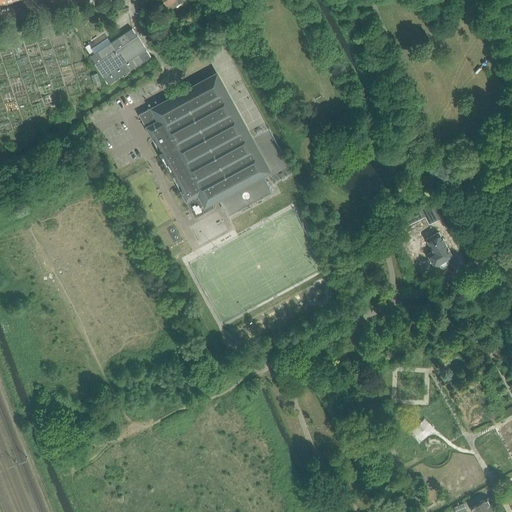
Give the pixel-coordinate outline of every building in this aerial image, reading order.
[(170,9),(184,0),(163,0),(167,5),(170,9)] [(211,19),(200,0),(196,0),(205,15),(200,18),(200,19),(199,19),(197,16),(195,18),(197,21),(198,21),(200,25),(211,19)] [(169,21),(166,15),(161,18),(164,24),(169,21)] [(91,56),(109,84),(151,56),(132,29),(91,56)] [(150,108),(139,114),(151,138),(152,138),(162,157),(174,180),(175,180),(175,181),(177,186),(178,186),(190,209),(195,218),(215,207),(212,203),(219,199),(263,175),(269,172),(251,139),(225,92),(215,72),(194,84),(164,100),(150,107),(150,108)] [(431,203),(390,223),(394,231),(426,216),(429,224),(439,220),(431,203)] [(439,232),(434,235),(427,239),(433,251),(428,254),(430,259),(430,260),(431,260),(434,265),(439,263),(441,266),(443,267),(449,264),(449,262),(447,258),(452,255),(448,249),(449,248),(448,248),(445,243),(445,242),(443,238),(442,239),(439,232)] [(348,368),(339,372),(340,376),(350,371),(348,368)] [(468,502),(473,511),(488,511),(494,509),(485,493),(468,502)]
